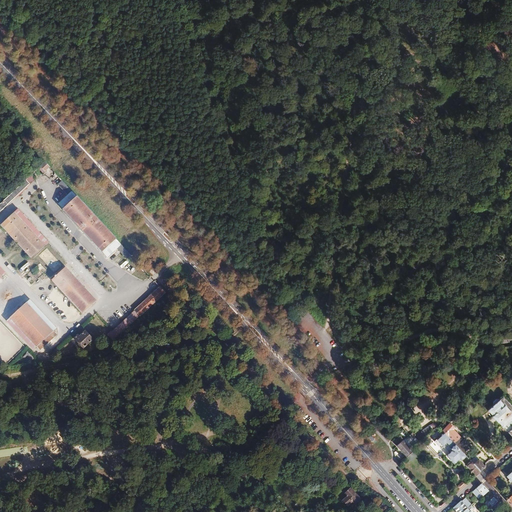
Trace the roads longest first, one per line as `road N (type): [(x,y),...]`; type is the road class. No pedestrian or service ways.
road 1 (track): [(318,335),(367,0)]
road 2 (secondary): [(86,153),(310,391)]
road 3 (secondary): [(86,153),(310,391)]
road 4 (secondary): [(310,391),(417,511)]
road 5 (secondary): [(0,64),(86,153)]
